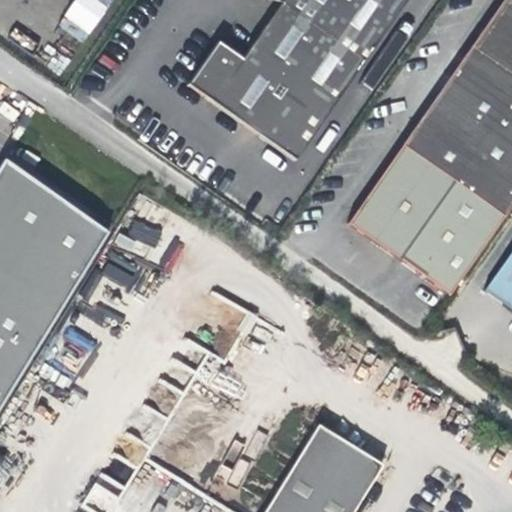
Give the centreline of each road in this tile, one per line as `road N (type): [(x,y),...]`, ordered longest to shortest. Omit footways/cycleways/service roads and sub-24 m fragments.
road 1 (residential): [(511,420),(0,61)]
road 2 (unknown): [(140,63),(293,185)]
